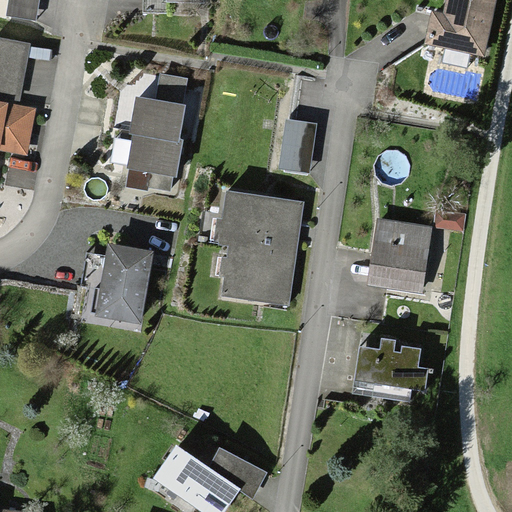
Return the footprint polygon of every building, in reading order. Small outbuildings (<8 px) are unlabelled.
[(7,0),(5,16),(36,21),(39,0),(7,0)] [(483,57),(494,0),(445,0),(443,13),(431,11),(424,45),(483,57)] [(25,44),(0,40),(0,96),(20,99),(25,44)] [(118,105),(171,114),(175,71),(122,66),(118,105)] [(0,96),(0,180),(4,153),(33,157),(41,102),(20,99),(0,96)] [(171,114),(118,105),(113,143),(166,154),(171,114)] [(309,177),(316,122),(285,118),(278,173),(309,177)] [(288,308),(302,203),(226,194),(223,220),(216,219),(213,245),(228,247),(226,258),(221,258),(218,279),(223,279),(220,299),(288,308)] [(461,200),(435,194),(430,217),(455,223),(461,200)] [(419,303),(434,228),(375,215),(360,291),(419,303)] [(138,324),(150,251),(105,243),(93,316),(138,324)] [(375,348),(360,345),(352,393),(372,396),(374,385),(424,393),(428,370),(418,368),(421,352),(398,348),(400,336),(378,333),(375,348)] [(200,451),(167,432),(137,484),(187,511),(226,511),(258,457),(211,431),(200,451)]
